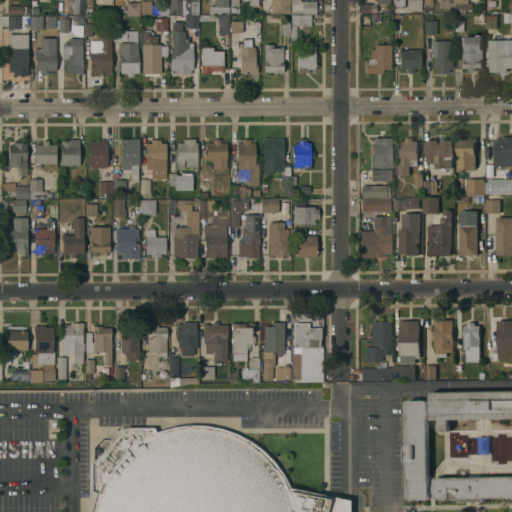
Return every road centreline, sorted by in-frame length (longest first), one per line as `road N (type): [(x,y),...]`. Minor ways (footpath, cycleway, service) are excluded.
road 1 (residential): [(511,108),(0,109)]
road 2 (residential): [(511,293),(0,293)]
road 3 (residential): [(343,0),(342,370)]
